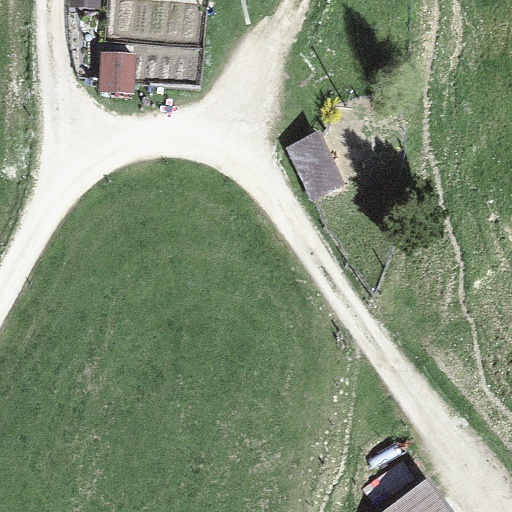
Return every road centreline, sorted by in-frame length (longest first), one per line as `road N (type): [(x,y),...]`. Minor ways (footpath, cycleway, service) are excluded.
road 1 (track): [(211,154),(304,0)]
road 2 (track): [(88,171),(57,116),(56,0)]
